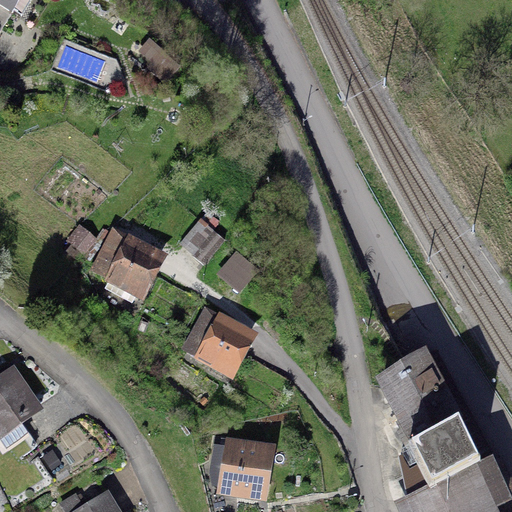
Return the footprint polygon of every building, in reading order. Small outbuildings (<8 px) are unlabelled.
[(198,221),(180,245),(207,265),(225,241),(198,221)] [(90,226),(74,241),(90,257),(106,242),(90,226)] [(105,279),(143,302),(169,251),(127,231),(109,262),(114,264),(105,279)] [(239,275),(259,249),(236,231),(216,257),(239,275)] [(189,349),(230,371),(249,335),(208,313),(189,349)] [(457,421),(424,357),(383,378),(407,424),(405,425),(414,443),(457,421)] [(0,370),(0,431),(39,406),(11,363),(0,370)] [(414,443),(408,447),(431,491),(482,468),(459,421),(458,422),(457,421),(414,443)] [(269,498),(279,444),(227,435),(217,489),(269,498)] [(508,511),(487,465),(482,468),(431,491),(409,501),(413,511),(508,511)] [(64,511),(124,511),(110,486),(64,511)]
